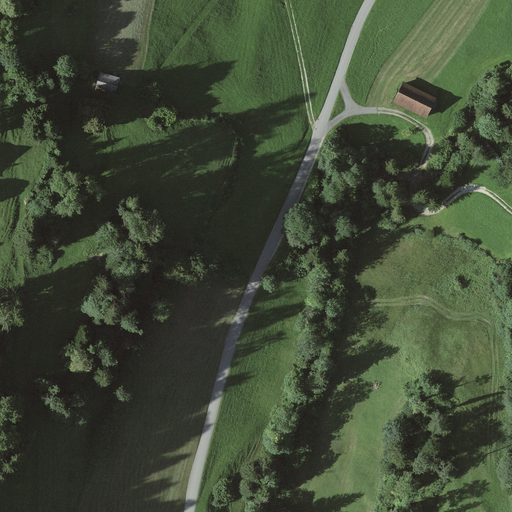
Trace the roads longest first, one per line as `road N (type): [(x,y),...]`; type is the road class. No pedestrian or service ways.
road 1 (unclassified): [(376,0),(238,302),(191,511)]
road 2 (track): [(416,210),(430,143),(419,122),(385,105),(320,114)]
